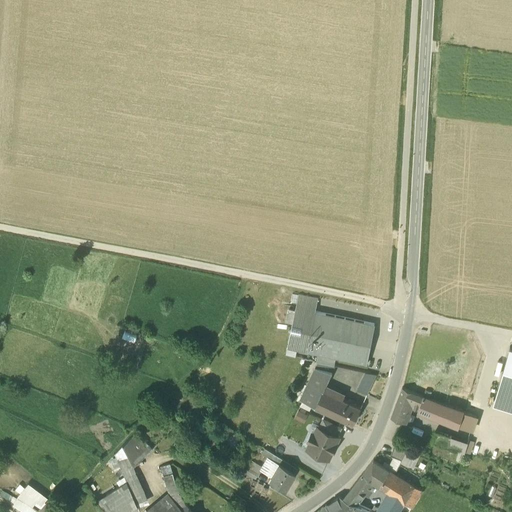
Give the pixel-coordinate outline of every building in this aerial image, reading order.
[(375,324),(295,308),(288,348),(318,354),(334,357),(367,364),(375,324)] [(495,406),(511,410),(511,350),(495,406)] [(334,357),(318,354),(316,362),(333,366),(334,357)] [(333,366),(316,362),(299,401),(314,407),(321,390),(323,391),(334,366),(333,366)] [(365,372),(356,390),(365,395),(376,374),(365,372)] [(409,407),(419,411),(424,397),(402,388),(391,419),(402,423),(409,407)] [(323,391),(321,390),(314,407),(332,416),(339,399),(323,391)] [(419,411),(441,419),(446,405),(424,397),(419,411)] [(360,408),(339,399),(332,416),(353,425),(360,408)] [(441,419),(459,426),(464,412),(446,405),(441,419)] [(304,423),(308,413),(297,408),(293,418),(304,423)] [(464,412),(459,426),(474,431),(479,418),(464,412)] [(323,421),(320,429),(336,436),(340,428),(323,421)] [(339,437),(336,436),(320,429),(317,435),(314,434),(310,442),(313,444),(310,450),(329,459),(332,451),(331,451),(334,445),(335,445),(339,437)] [(126,482),(136,507),(149,502),(133,465),(153,449),(136,431),(114,454),(126,482)] [(437,431),(433,442),(465,453),(469,441),(437,431)] [(402,460),(408,448),(396,443),(390,455),(402,460)] [(422,454),(408,448),(402,460),(401,461),(415,468),(422,454)] [(262,458),(268,462),(273,454),(267,450),(262,458)] [(299,469),(273,454),(268,462),(279,469),(280,468),(295,477),(299,469)] [(390,470),(373,459),(363,473),(372,480),(372,481),(374,482),(380,486),(389,470),(390,470)] [(182,509),(185,504),(203,490),(197,481),(173,462),(170,464),(160,467),(167,486),(166,487),(168,492),(182,509)] [(295,477),(280,468),(279,469),(271,484),(286,493),(291,485),(290,485),(295,477)] [(243,475),(255,482),(258,476),(247,469),(243,475)] [(415,485),(389,470),(380,486),(388,491),(405,501),(415,485)] [(363,473),(350,490),(343,498),(354,503),(368,486),(370,488),(374,482),(372,481),(372,480),(363,473)] [(103,511),(133,511),(137,510),(136,507),(126,482),(96,501),(103,511)] [(17,498),(36,511),(54,511),(60,506),(28,483),(24,488),(17,498)] [(12,494),(17,498),(24,488),(19,484),(12,494)] [(424,491),(415,485),(405,501),(404,502),(414,508),(424,491)] [(182,509),(185,511),(214,511),(219,509),(216,505),(225,499),(214,491),(208,495),(203,490),(185,504),(182,509)] [(404,502),(405,501),(388,491),(376,511),(403,511),(400,510),(404,502)] [(143,511),(185,511),(182,509),(168,492),(143,511)] [(340,496),(326,506),(331,511),(357,511),(362,507),(354,503),(343,498),(340,496)]
